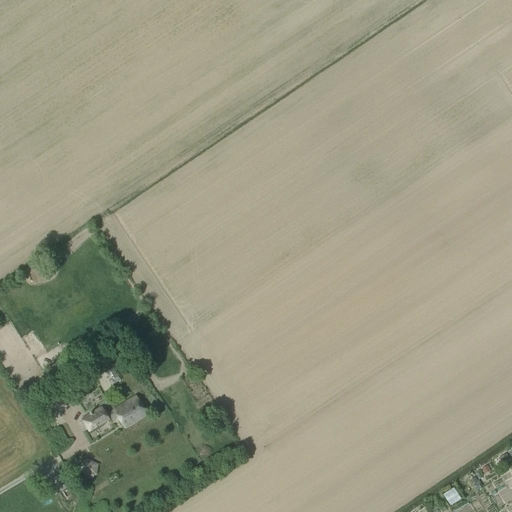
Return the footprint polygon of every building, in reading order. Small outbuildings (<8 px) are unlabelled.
[(63,366),(71,362),(66,353),(58,357),(63,366)] [(75,381),(67,367),(60,371),(68,385),(75,381)] [(55,391),(63,387),(53,371),(45,375),(55,391)] [(51,417),(72,404),(63,388),(42,401),(51,417)] [(115,414),(109,418),(102,406),(81,419),(89,434),(117,417),(124,429),(149,414),(137,395),(113,410),(115,414)] [(505,455),(499,459),(502,464),(508,460),(505,455)] [(86,459),(80,467),(86,476),(95,474),(97,464),(86,459)] [(487,466),(482,469),(485,474),(490,472),(487,466)]
